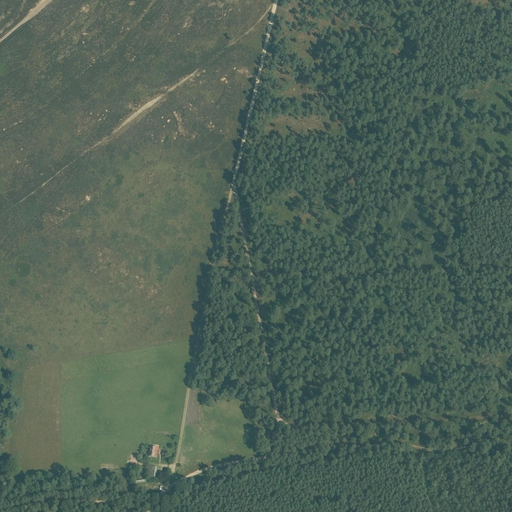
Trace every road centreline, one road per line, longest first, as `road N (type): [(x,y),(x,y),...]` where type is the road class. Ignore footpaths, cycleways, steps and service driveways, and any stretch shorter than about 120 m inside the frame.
road 1 (track): [(163,488),(178,450),(232,183)]
road 2 (track): [(251,275),(511,269)]
road 3 (unknown): [(266,456),(511,443)]
road 4 (track): [(232,183),(281,421)]
road 5 (track): [(294,427),(511,417)]
road 6 (track): [(232,183),(275,0)]
road 7 (track): [(1,511),(81,501),(122,507)]
